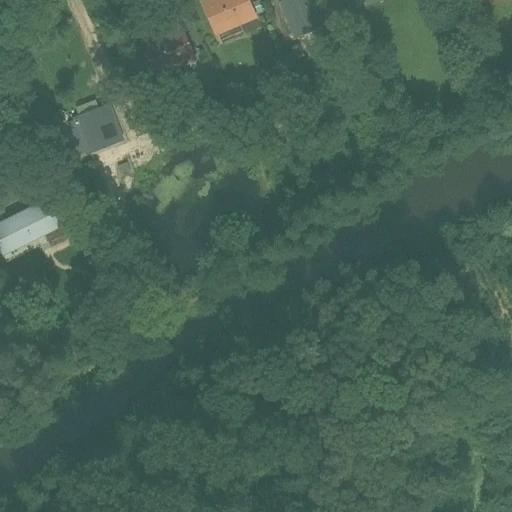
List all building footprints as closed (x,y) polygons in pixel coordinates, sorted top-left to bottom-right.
[(247,0),(201,0),(219,36),(256,18),(247,0)] [(318,0),(279,0),(293,32),(326,18),(318,0)] [(181,24),(139,42),(156,82),(199,64),(181,24)] [(308,49),(338,36),(333,26),(304,38),(308,49)] [(77,123),(64,128),(74,156),(89,150),(90,151),(121,139),(109,108),(76,120),(77,123)] [(43,231),(49,242),(67,233),(47,192),(29,201),(34,211),(0,227),(0,239),(5,250),(43,231)]
